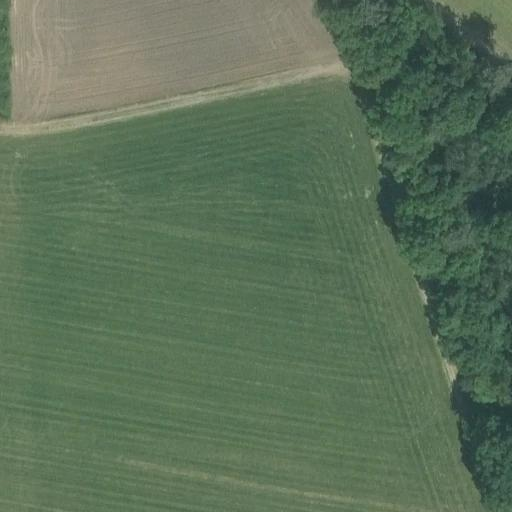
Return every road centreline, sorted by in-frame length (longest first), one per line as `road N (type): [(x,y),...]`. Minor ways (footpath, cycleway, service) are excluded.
road 1 (track): [(355,68),(370,86),(501,511)]
road 2 (track): [(0,127),(355,68)]
